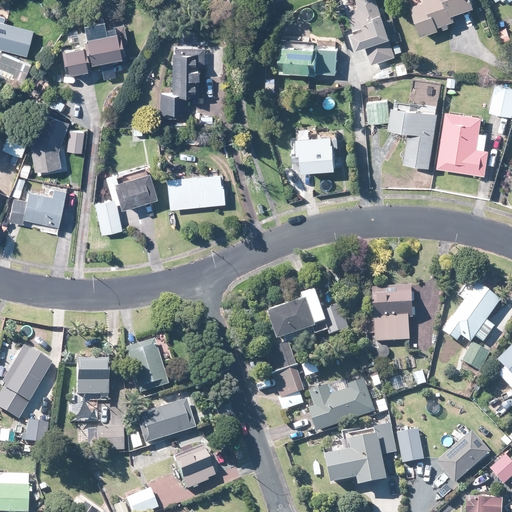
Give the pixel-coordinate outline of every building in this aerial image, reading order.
[(393,32),(397,30),(399,29),(394,17),(389,19),(386,11),(383,12),(379,0),(358,0),(361,6),(349,10),(350,11),(355,27),(362,46),(367,44),(374,63),(397,55),(390,36),(394,35),(393,32)] [(424,0),(414,3),(425,33),(442,27),(441,24),(454,19),(458,18),(456,11),(471,6),(479,3),(477,0),(424,0)] [(74,20),(80,12),(76,9),(70,18),(74,20)] [(497,20),(502,18),(503,18),(500,11),(494,13),(497,20)] [(139,37),(153,23),(145,15),(131,30),(139,37)] [(35,29),(31,28),(0,19),(0,45),(3,46),(28,53),(35,29)] [(126,41),(129,41),(125,22),(81,31),(83,44),(64,48),(69,72),(93,66),(91,61),(102,59),(103,63),(127,58),(126,41)] [(78,29),(67,31),(69,41),(80,40),(78,29)] [(320,46),(321,39),(286,37),(283,70),(319,73),(319,70),(338,71),(340,47),(320,46)] [(48,49),(43,46),(38,56),(42,59),(48,49)] [(206,46),(198,46),(177,46),(177,50),(174,50),(174,91),(161,91),(161,115),(161,116),(187,116),(187,113),(187,95),(188,92),(200,92),(200,64),(206,64),(206,46)] [(0,60),(0,78),(21,88),(32,64),(20,59),(21,57),(5,50),(0,60)] [(59,51),(49,52),(50,59),(60,58),(59,51)] [(398,65),(399,71),(409,70),(408,63),(398,65)] [(110,65),(99,67),(102,79),(113,76),(110,65)] [(457,86),(457,77),(449,77),(449,85),(457,86)] [(492,110),(511,114),(511,85),(498,83),(492,110)] [(34,105),(42,109),(45,103),(40,100),(42,96),(36,93),(34,96),(37,98),(34,105)] [(54,107),(58,102),(51,97),(47,103),(54,107)] [(371,121),(379,121),(391,120),(390,99),(369,101),(371,121)] [(441,110),(438,110),(397,103),(393,124),(412,127),(411,137),(407,160),(433,164),(441,110)] [(67,120),(42,110),(30,145),(28,148),(31,169),(59,166),(56,147),(67,120)] [(480,146),(485,115),(449,110),(440,166),(487,173),(491,147),(487,147),(480,146)] [(22,155),(29,136),(11,129),(5,143),(4,148),(22,155)] [(83,131),(67,129),(65,150),(80,152),(83,131)] [(312,168),(340,165),(338,140),(336,140),(335,133),(302,136),(303,150),(296,151),(297,159),(306,158),(306,161),(295,161),(296,167),(307,166),(307,168),(312,168)] [(29,165),(19,163),(16,175),(26,177),(29,165)] [(152,169),(151,169),(149,170),(147,165),(117,175),(116,172),(108,175),(108,177),(115,198),(96,202),(103,232),(124,228),(118,202),(123,201),(124,205),(152,197),(160,194),(152,169)] [(172,206),(226,200),(225,184),(223,184),(222,172),(169,178),(172,206)] [(20,196),(26,179),(19,176),(13,194),(20,196)] [(67,191),(43,186),(32,183),(29,199),(15,196),(11,219),(24,222),(25,216),(60,223),(67,191)] [(266,211),(263,202),(255,204),(259,213),(266,211)] [(489,320),(492,316),(503,300),(479,283),(478,285),(461,308),(455,316),(446,330),(459,340),(463,335),(470,340),(473,342),(478,336),(485,341),(496,325),(489,320)] [(415,317),(414,289),(413,285),(375,287),(376,295),(377,324),(378,341),(412,339),(412,336),(411,317),(415,317)] [(326,310),(325,306),(318,289),(313,291),(305,294),(307,297),(307,300),(272,312),(275,321),(264,324),(272,348),(267,350),(272,363),(275,373),(299,364),(291,342),(287,343),(285,338),(319,326),(318,324),(327,321),(330,329),(331,334),(350,327),(342,304),(326,310)] [(170,383),(162,358),(156,338),(137,343),(130,346),(127,347),(131,360),(141,393),(170,383)] [(492,353),(474,343),(474,342),(464,360),(479,368),(482,370),(492,353)] [(0,407),(19,419),(53,361),(25,345),(3,382),(7,384),(0,395),(0,407)] [(511,351),(502,361),(511,370),(511,351)] [(109,391),(109,385),(109,358),(97,358),(79,358),(79,394),(109,393),(109,391)] [(306,390),(299,369),(298,367),(275,375),(283,398),(306,390)] [(415,373),(417,379),(419,385),(428,382),(424,370),(415,373)] [(381,373),(370,376),(372,386),(384,383),(381,373)] [(395,390),(405,387),(401,376),(391,379),(395,390)] [(319,430),(377,410),(366,379),(365,379),(361,380),(350,384),(351,388),(333,394),(330,388),(329,384),(327,385),(320,388),(311,391),(316,406),(311,407),(312,410),(317,426),(319,430)] [(196,427),(195,422),(187,399),(185,400),(178,402),(166,406),(137,414),(146,443),(194,428),(196,427)] [(383,399),(375,402),(379,414),(388,410),(383,399)] [(93,402),(71,401),(71,419),(93,420),(93,402)] [(26,440),(33,441),(47,443),(49,422),(29,419),(26,440)] [(386,480),(381,455),(394,453),(389,424),(372,427),(374,436),(349,440),(351,450),(325,455),(331,483),(357,479),(358,485),(386,480)] [(100,448),(100,450),(124,450),(124,426),(122,426),(99,427),(99,429),(97,429),(88,429),(89,449),(100,448)] [(395,434),(400,464),(423,461),(419,431),(395,434)] [(467,431),(433,461),(453,483),(486,452),(467,431)] [(130,434),(135,448),(143,445),(138,432),(130,434)] [(176,458),(188,488),(209,479),(209,478),(216,475),(216,473),(205,446),(176,458)] [(511,479),(511,477),(511,459),(507,454),(492,468),(504,481),(506,483),(511,479)] [(104,479),(100,471),(95,474),(99,481),(104,479)] [(14,472),(6,472),(5,472),(5,484),(0,483),(0,510),(30,511),(30,484),(29,484),(29,475),(14,475),(14,472)] [(145,511),(158,506),(153,493),(150,487),(149,488),(145,490),(128,497),(134,511),(145,511)] [(504,511),(505,498),(474,497),(469,496),(468,511),(504,511)] [(98,511),(99,511),(89,504),(78,497),(68,511),(98,511)]
